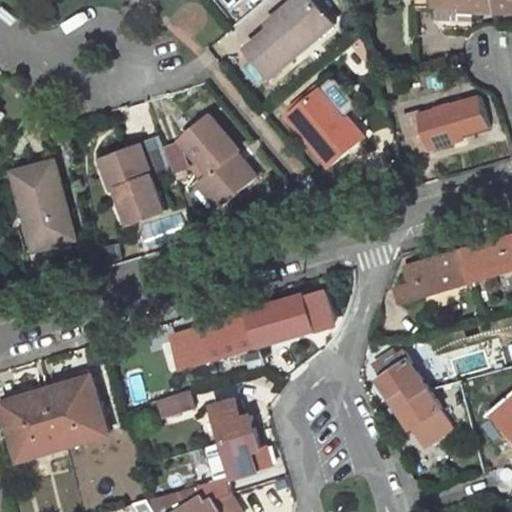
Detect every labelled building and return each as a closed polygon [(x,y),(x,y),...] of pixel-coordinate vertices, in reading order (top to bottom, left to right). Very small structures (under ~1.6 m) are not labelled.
[(277,77),(338,28),(332,20),(314,0),(313,0),(264,40),(254,49),(277,77)] [(327,0),(302,0),(260,35),(264,40),(313,0),(314,0),(332,20),(339,14),(327,0)] [(415,0),(415,6),(474,7),(473,12),(496,13),(496,0),(415,0)] [(511,0),(496,0),(496,13),(511,13),(511,0)] [(294,115),(336,166),(369,140),(326,89),(294,115)] [(480,95),(419,115),(423,131),(409,135),(415,153),(430,147),(430,149),(452,143),(450,138),(489,126),(480,95)] [(186,137),(216,174),(210,179),(229,203),(261,177),(241,153),(246,150),(215,114),(186,137)] [(126,191),(138,223),(170,210),(145,144),(107,158),(120,194),(126,191)] [(165,146),(153,150),(160,169),(172,165),(165,146)] [(80,239),(58,159),(16,172),(28,218),(37,216),(45,249),(80,239)] [(204,183),(223,208),(229,203),(210,179),(204,183)] [(138,223),(126,191),(120,194),(131,225),(138,223)] [(28,218),(37,251),(45,249),(37,216),(28,218)] [(474,280),(511,269),(511,233),(464,247),(474,280)] [(399,301),(474,280),(464,247),(404,264),(410,283),(395,287),(399,301)] [(259,344),(319,327),(318,324),(337,319),(328,290),(280,304),(279,301),(249,310),(259,344)] [(213,358),(259,344),(249,310),(219,319),(220,322),(174,335),(183,364),(199,358),(197,352),(210,349),(213,358)] [(430,388),(412,360),(405,364),(397,350),(376,363),(384,376),(381,377),(393,398),(408,388),(414,397),(430,388)] [(48,387),(64,445),(109,431),(92,374),(48,387)] [(5,401),(22,458),(64,445),(48,387),(5,401)] [(163,416),(196,405),(190,387),(156,397),(163,416)] [(451,422),(430,388),(414,397),(408,388),(393,398),(411,426),(421,421),(429,437),(451,422)] [(511,391),(491,410),(511,431),(511,391)] [(213,404),(224,439),(258,429),(254,414),(244,417),(238,397),(213,404)] [(258,429),(224,439),(235,475),(275,464),(268,442),(263,444),(258,429)] [(228,476),(204,484),(206,489),(208,498),(212,497),(233,491),(228,476)] [(157,511),(222,511),(212,497),(208,498),(206,489),(172,511),(166,503),(156,509),(157,511)] [(157,511),(156,509),(148,497),(134,501),(142,511),(157,511)]
